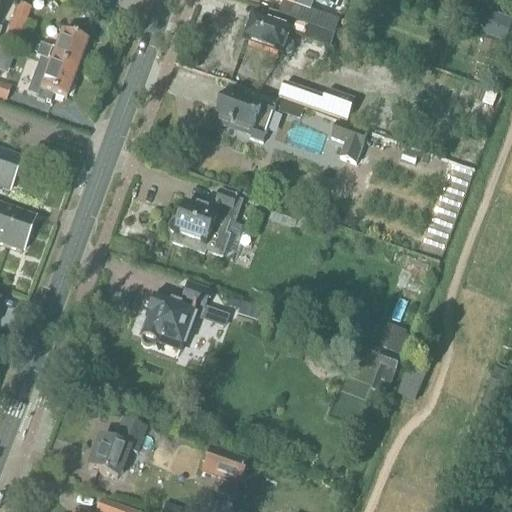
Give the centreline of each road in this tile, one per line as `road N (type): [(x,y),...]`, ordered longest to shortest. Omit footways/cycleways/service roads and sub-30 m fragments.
road 1 (secondary): [(0,451),(161,7)]
road 2 (track): [(370,511),(400,436),(427,412),(449,355),(447,307),(511,132)]
